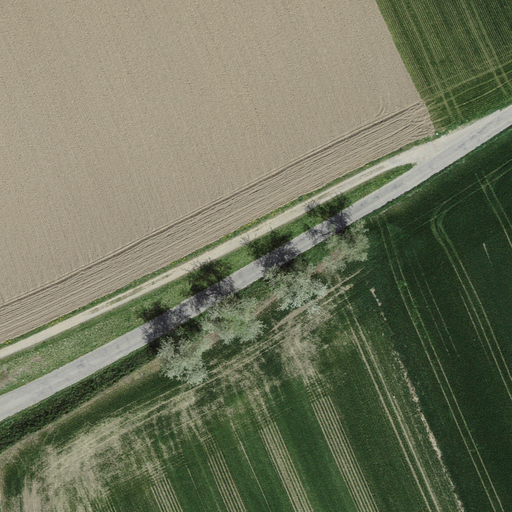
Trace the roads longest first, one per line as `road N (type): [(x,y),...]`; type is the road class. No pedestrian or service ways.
road 1 (unclassified): [(0,410),(288,256),(511,119)]
road 2 (track): [(481,139),(402,161),(0,355)]
